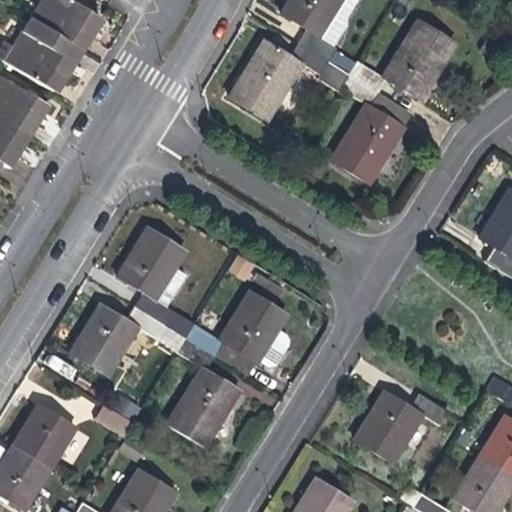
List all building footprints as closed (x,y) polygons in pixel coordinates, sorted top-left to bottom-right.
[(72,0),(40,0),(31,17),(82,48),(89,35),(100,17),(72,0)] [(288,0),(280,14),(307,30),(319,38),(342,0),(288,0)] [(72,64),(82,48),(31,17),(12,47),(63,78),(72,64)] [(418,19),(382,77),(387,80),(421,101),(441,69),(457,43),(418,19)] [(337,49),(319,38),(307,30),(299,44),(328,62),(337,49)] [(303,64),(291,56),(264,40),(247,68),(228,99),(267,122),(303,64)] [(291,56),(303,64),(321,75),(328,62),(299,44),(291,56)] [(387,80),(382,77),(359,63),(351,76),(378,93),(387,80)] [(0,75),(0,117),(28,134),(35,122),(46,105),(0,75)] [(343,90),(366,104),(370,107),(378,93),(351,76),(343,90)] [(370,107),(366,104),(330,161),(369,185),(388,155),(405,129),(370,107)] [(0,117),(0,160),(8,165),(20,147),(28,134),(0,117)] [(477,237),(505,255),(511,259),(511,190),(508,188),(493,212),(477,237)] [(116,277),(142,294),(166,308),(186,276),(175,269),(186,251),(148,228),(133,252),(116,277)] [(235,255),(228,273),(248,280),(254,262),(235,255)] [(511,259),(505,255),(496,269),(511,278),(511,259)] [(250,291),(218,341),(222,344),(256,365),(271,342),(288,315),(250,291)] [(166,308),(142,294),(134,306),(185,338),(193,325),(166,308)] [(139,327),(127,319),(100,303),(83,330),(68,354),(107,378),(139,327)] [(134,306),(127,319),(139,327),(177,351),(185,338),(134,306)] [(214,356),(222,344),(218,341),(193,325),(185,338),(214,356)] [(277,333),(269,351),(281,356),(290,338),(277,333)] [(202,366),(207,369),(214,356),(185,338),(177,351),(202,366)] [(207,369),(202,366),(166,424),(205,448),(224,418),(241,390),(207,369)] [(511,389),(494,378),(486,391),(511,407),(511,389)] [(424,416),(410,408),(383,391),(366,418),(352,441),(393,466),(424,416)] [(418,394),(410,408),(424,416),(439,426),(448,413),(418,394)] [(23,427),(11,446),(50,470),(76,428),(37,404),(23,427)] [(123,437),(132,424),(103,405),(94,418),(123,437)] [(511,420),(503,415),(477,457),(511,478),(511,420)] [(0,498),(22,511),(23,511),(50,470),(11,446),(0,463),(0,498)] [(498,511),(505,502),(511,490),(511,478),(477,457),(451,500),(471,511),(498,511)] [(111,511),(164,511),(177,493),(138,469),(111,511)] [(293,511),(349,511),(356,503),(315,477),(297,506),(293,511)] [(450,511),(421,493),(412,508),(418,511),(450,511)] [(95,511),(82,503),(76,511),(95,511)]
